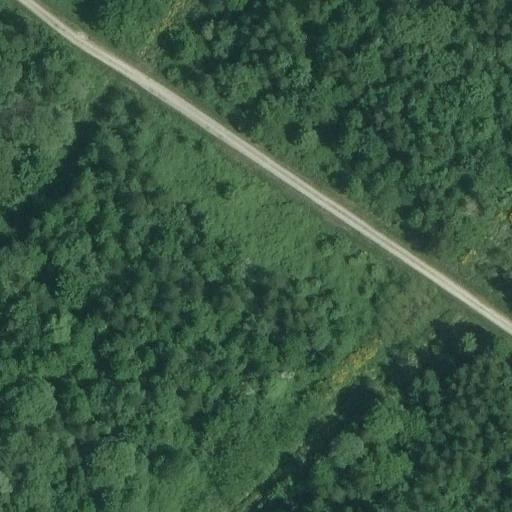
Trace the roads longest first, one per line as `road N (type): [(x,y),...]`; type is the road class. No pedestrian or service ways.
road 1 (track): [(511,328),(27,0)]
road 2 (track): [(0,243),(53,201),(77,169),(125,68)]
